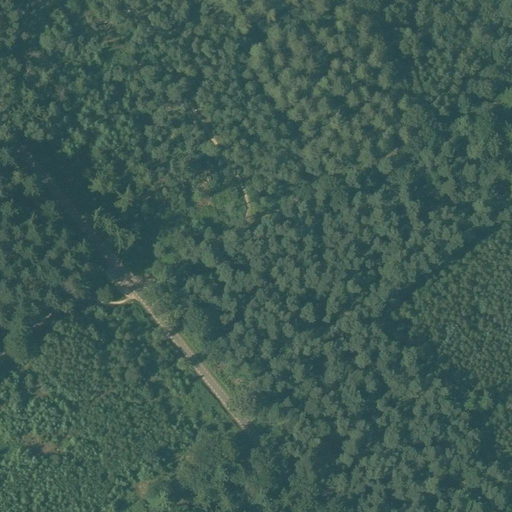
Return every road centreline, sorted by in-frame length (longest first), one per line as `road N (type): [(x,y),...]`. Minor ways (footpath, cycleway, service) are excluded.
road 1 (tertiary): [(306,511),(0,124)]
road 2 (track): [(128,279),(511,102)]
road 3 (track): [(0,354),(116,265)]
